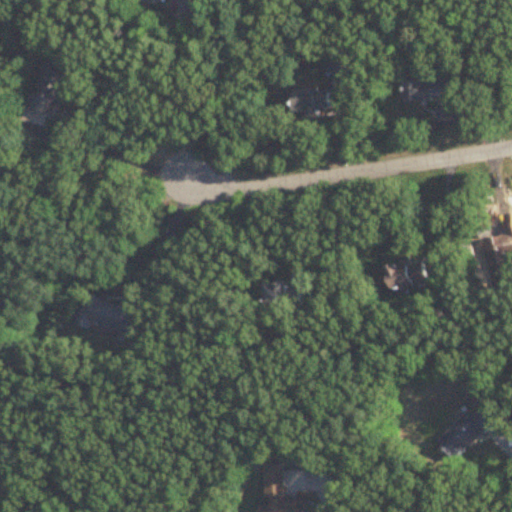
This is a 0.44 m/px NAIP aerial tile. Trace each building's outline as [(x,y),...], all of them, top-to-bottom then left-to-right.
[(356,77),(356,56),(332,56),(333,78),(356,77)] [(76,66),(43,60),(37,97),(29,95),(27,111),(54,116),(58,99),(70,101),(76,66)] [(405,82),(405,101),(448,101),(448,82),(405,82)] [(332,114),(332,93),(296,93),(296,114),(332,114)] [(511,235),(485,242),(489,258),(511,252),(511,235)] [(423,258),(389,270),(397,294),(431,282),(423,258)] [(269,308),(304,308),(304,299),(293,299),(293,286),(269,286),(269,308)] [(133,341),(142,314),(88,296),(79,322),(133,341)] [(463,415),(436,444),(456,463),(494,421),(480,409),(469,421),(463,415)] [(305,511),(307,501),(281,498),(285,469),(267,467),(262,504),(261,504),(259,511),(305,511)]
